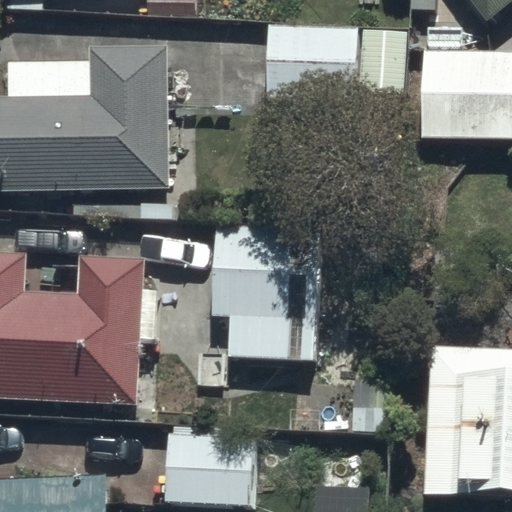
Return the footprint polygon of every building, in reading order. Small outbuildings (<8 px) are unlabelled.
[(0,0),(0,22),(50,20),(49,4),(128,0),(0,0)] [(511,0),(463,0),(495,38),(511,23),(511,0)] [(364,40),(274,37),(272,111),(361,114),(364,40)] [(511,64),(426,62),(423,152),(511,155),(511,64)] [(99,111),(0,113),(0,205),(176,203),(174,63),(98,64),(99,111)] [(221,241),(219,329),(234,329),(232,373),(321,375),(325,244),(221,241)] [(34,273),(0,271),(0,414),(145,421),(152,276),(87,273),(85,308),(32,306),(34,273)] [(429,508),(467,511),(466,511),(511,511),(511,362),(434,358),(429,508)] [(238,438),(173,437),(171,511),(257,511),(259,450),(238,449),(238,438)] [(115,511),(115,495),(0,496),(0,511),(115,511)]
